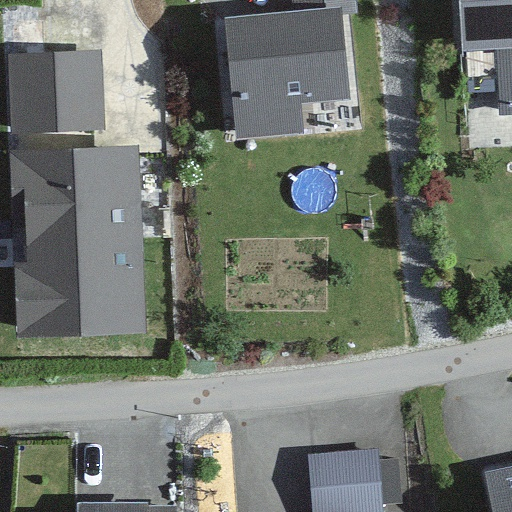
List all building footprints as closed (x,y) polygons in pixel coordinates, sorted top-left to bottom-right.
[(360,128),(354,0),(201,0),(208,135),(360,128)] [(511,0),(442,0),(444,54),(481,53),(483,115),(511,113),(511,0)] [(94,48),(11,53),(15,129),(99,124),(94,48)] [(138,312),(134,148),(8,152),(13,316),(138,312)] [(347,511),(386,510),(383,448),(303,452),(305,511),(347,511)] [(511,511),(511,470),(467,481),(474,511),(511,511)]
